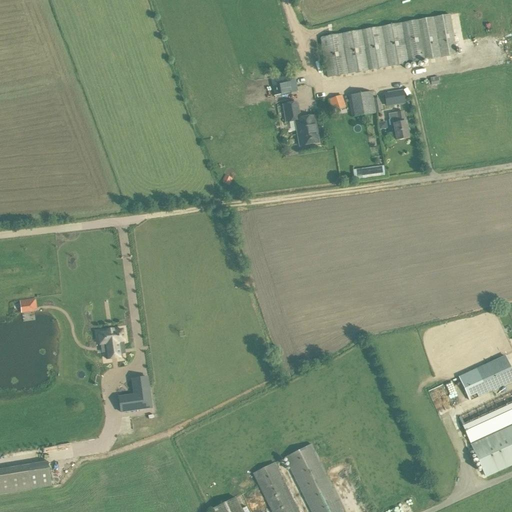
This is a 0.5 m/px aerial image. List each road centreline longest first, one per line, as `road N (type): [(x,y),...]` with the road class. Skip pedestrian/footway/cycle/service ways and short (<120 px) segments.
road 1 (track): [(511,167),(120,219)]
road 2 (unclassified): [(120,219),(0,235)]
